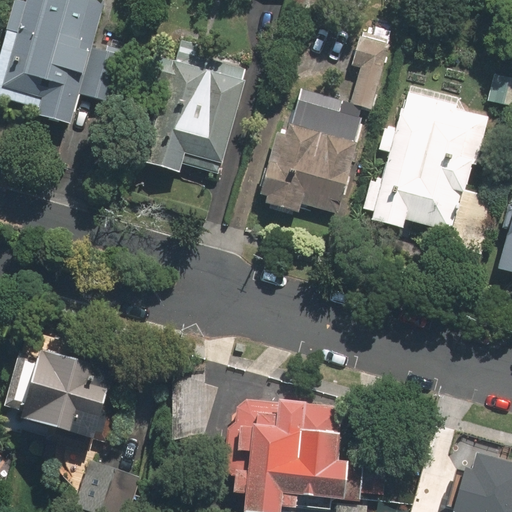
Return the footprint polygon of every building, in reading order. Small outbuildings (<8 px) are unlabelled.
[(17,0),(0,68),(0,94),(45,106),(44,109),(78,118),(83,96),(115,104),(128,50),(100,43),(111,0),(17,0)] [(393,37),(359,29),(355,48),(364,50),(352,101),(302,89),(292,131),(282,129),(266,199),(305,209),(306,202),(342,210),(348,183),(353,184),(371,106),(376,107),(393,37)] [(186,160),(221,171),(253,70),(188,49),(153,159),(183,168),(186,160)] [(382,210),(381,215),(410,222),(411,217),(437,223),(436,229),(486,241),(497,195),(469,189),(476,161),(481,162),(493,115),(463,108),(466,97),(413,84),(403,125),(391,123),(385,147),(397,150),(390,178),(376,175),(369,206),(382,210)] [(47,336),(43,354),(26,350),(15,401),(35,406),(33,419),(104,434),(121,352),(47,336)] [(345,403),(241,399),(239,432),(245,433),(244,446),(255,446),(255,464),(238,463),(238,487),(253,488),(252,505),(292,506),(292,502),(308,502),(308,494),(355,496),(356,457),(344,457),(345,403)] [(456,511),(506,511),(511,494),(511,473),(453,455),(438,506),(456,511)]
